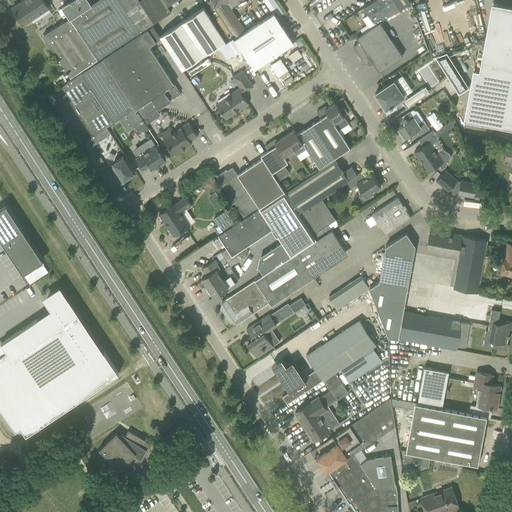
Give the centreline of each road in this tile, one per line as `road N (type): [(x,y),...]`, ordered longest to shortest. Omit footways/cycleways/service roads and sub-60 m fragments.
road 1 (unclassified): [(325,511),(133,213),(138,200),(335,71)]
road 2 (tertiary): [(262,511),(0,109)]
road 3 (unclassified): [(511,223),(425,199),(335,71)]
road 4 (unknown): [(435,205),(321,283)]
